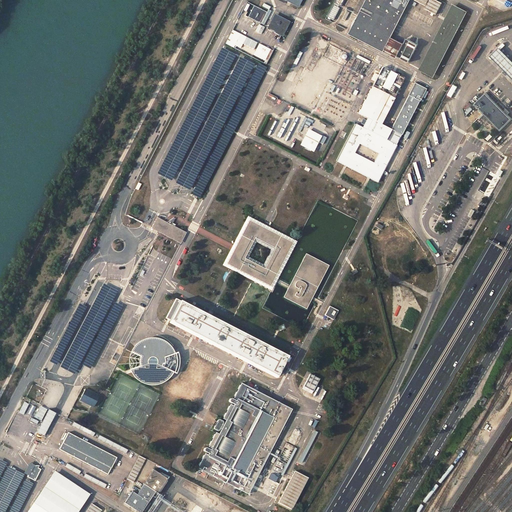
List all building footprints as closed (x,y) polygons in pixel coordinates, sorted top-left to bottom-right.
[(369,0),(353,33),(383,49),(412,64),(416,57),(401,49),(403,43),(390,36),(408,0),(369,0)] [(420,0),(414,0),(414,1),(436,12),(438,9),(420,0)] [(333,2),(325,19),(329,21),(338,5),(333,2)] [(414,2),(412,5),(434,17),(436,14),(414,2)] [(253,6),(248,17),(261,23),(266,12),(253,6)] [(411,6),(410,10),(432,21),(434,18),(411,6)] [(454,7),(423,69),(434,74),(465,12),(454,7)] [(345,10),(337,25),(344,29),(352,13),(345,10)] [(409,11),(407,15),(429,26),(431,23),(409,11)] [(274,15),(267,29),(282,36),(289,22),(274,15)] [(235,31),(229,42),(240,48),(246,37),(235,31)] [(259,43),(253,55),(264,61),(270,49),(259,43)] [(511,61),(499,48),(491,57),(511,78),(511,61)] [(380,124),(403,78),(382,67),(380,66),(378,69),(381,71),(358,113),(367,118),(362,128),(385,140),(391,130),(380,124)] [(413,86),(391,130),(385,140),(389,142),(395,132),(401,134),(402,135),(424,92),(413,86)] [(511,119),(511,118),(484,91),(472,103),(500,131),(511,119)] [(356,125),(337,161),(377,183),(397,147),(395,146),(389,142),(385,140),(362,128),(356,125)] [(310,131),(304,143),(313,148),(320,136),(310,131)] [(395,132),(389,142),(395,146),(401,134),(395,132)] [(150,227),(180,243),(186,232),(156,216),(150,227)] [(227,263),(270,286),(292,243),(249,220),(227,263)] [(306,257),(286,296),(306,306),(326,266),(306,257)] [(180,300),(170,320),(278,376),(287,358),(286,358),(287,355),(180,300)] [(333,321),(337,312),(328,307),(324,316),(333,321)] [(319,332),(315,338),(326,343),(329,337),(319,332)] [(152,334),(144,335),(137,338),(130,343),(126,350),(125,359),(126,367),(130,374),(137,380),(145,383),(153,383),(161,380),(168,375),(171,370),(173,371),(174,368),(175,363),(175,358),(175,353),(173,350),(172,350),(170,346),(165,340),(159,336),(152,334)] [(311,371),(303,385),(313,391),(321,377),(311,371)] [(205,453),(197,467),(248,494),(292,409),(241,382),(233,397),(236,398),(235,400),(232,398),(230,399),(229,400),(234,404),(233,405),(230,403),(223,418),(226,419),(223,424),(221,423),(223,421),(222,420),(221,420),(220,419),(218,419),(217,419),(213,427),(215,429),(216,430),(217,430),(218,430),(220,427),(221,428),(218,433),(215,432),(208,445),(211,447),(211,448),(210,448),(205,447),(204,448),(204,450),(208,453),(208,454),(205,453)] [(313,391),(303,385),(302,389),(312,394),(313,391)] [(86,389),(81,400),(94,406),(99,395),(86,389)] [(70,433),(61,449),(109,475),(118,459),(70,433)] [(40,470),(29,465),(24,476),(34,482),(40,470)] [(78,511),(89,496),(54,472),(27,511),(78,511)] [(133,491),(125,503),(140,511),(141,511),(156,491),(145,484),(139,494),(133,491)]
